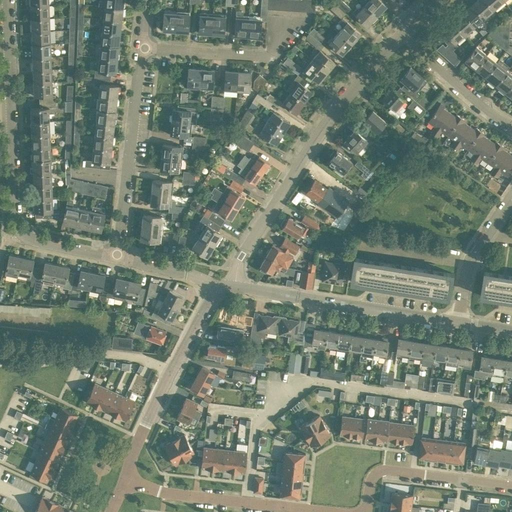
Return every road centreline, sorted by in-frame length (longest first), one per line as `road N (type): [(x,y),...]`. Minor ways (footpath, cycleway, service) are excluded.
road 1 (residential): [(117,258),(29,239),(16,225),(8,0)]
road 2 (residential): [(234,286),(241,255),(322,133),(403,35)]
road 3 (residential): [(455,322),(234,286)]
road 4 (residential): [(117,258),(140,47)]
road 5 (residential): [(125,480),(170,370),(216,290)]
road 6 (residential): [(328,511),(158,492),(125,480)]
road 7 (residential): [(366,511),(378,470),(511,485)]
road 8 (residential): [(140,47),(269,56),(287,24)]
road 9 (residential): [(511,125),(403,35)]
road 10 (residential): [(455,322),(463,271),(511,200)]
